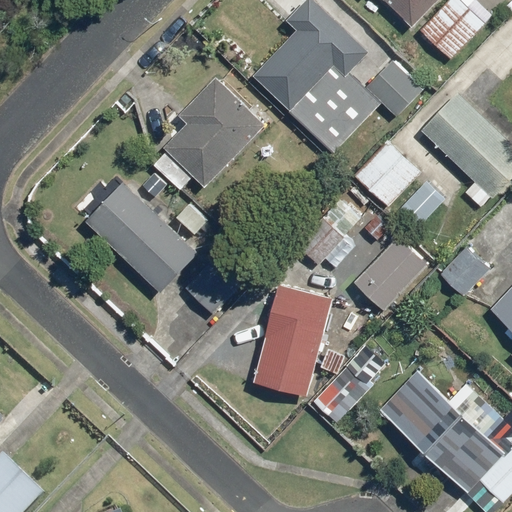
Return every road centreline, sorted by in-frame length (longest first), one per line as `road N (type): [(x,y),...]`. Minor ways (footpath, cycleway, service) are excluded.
road 1 (residential): [(263,511),(0,249)]
road 2 (residential): [(0,160),(153,0)]
